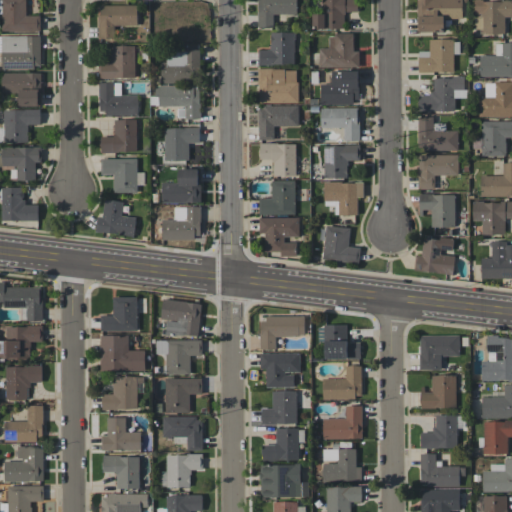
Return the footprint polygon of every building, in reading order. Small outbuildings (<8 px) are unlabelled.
[(26,0),(26,15),(40,15),(40,30),(2,30),(2,0),(26,0)] [(296,0),(296,14),(273,14),(273,26),(258,26),(258,0),(296,0)] [(322,0),(358,0),(358,11),(344,11),(344,28),(312,28),(312,13),(322,13),(322,0)] [(417,0),(461,0),(462,18),(444,18),(445,31),(417,31),(417,0)] [(480,32),(480,28),(474,28),(474,17),(480,17),(480,13),(474,13),(474,0),(483,0),(483,1),(501,1),(501,0),(511,0),(511,16),(504,16),(504,33),(480,32)] [(137,25),(114,25),(114,37),(99,38),(98,13),(100,13),(100,5),(137,4),(137,25)] [(295,31),(295,38),(294,38),(294,63),(259,64),(258,49),(269,49),(269,44),(270,44),(270,34),(271,34),(271,32),(295,31)] [(319,47),(329,47),(328,36),(334,36),(334,33),(353,32),(353,51),(358,51),(359,67),(319,67),(319,47)] [(40,35),(40,65),(34,65),(34,69),(2,69),(1,36),(40,35)] [(419,71),(418,51),(429,51),(429,39),(453,39),(453,71),(419,71)] [(511,76),(479,76),(479,55),(502,55),(502,43),(511,43),(511,76)] [(135,77),(113,77),(113,78),(99,78),(99,63),(110,62),(110,58),(111,58),(111,45),(135,45),(135,77)] [(161,83),(161,62),(166,61),(166,51),(184,51),(184,49),(200,49),(200,80),(193,80),(193,82),(161,83)] [(259,102),(258,83),(257,68),(274,68),(274,69),(283,69),(283,70),(296,70),(296,81),(298,81),(298,101),(259,102)] [(359,71),(359,99),(353,99),(353,104),(320,104),(320,83),(331,83),(331,71),(359,71)] [(18,106),(18,92),(2,92),(2,72),(41,72),(41,106),(18,106)] [(430,78),(452,78),(452,76),(464,75),(464,90),(454,90),(454,110),(418,110),(418,95),(430,95),(430,78)] [(511,116),(478,116),(478,96),(494,96),(494,82),(511,81),(511,116)] [(99,82),(114,82),(114,95),(138,94),(138,115),(105,115),(105,110),(99,110),(99,82)] [(194,89),(199,89),(200,117),(185,117),(185,105),(159,105),(159,96),(155,96),(155,85),(194,85),(194,89)] [(298,105),(298,125),(273,125),(273,139),(258,139),(258,109),(264,109),(264,105),(298,105)] [(357,107),(357,115),(359,115),(359,140),(343,140),(343,128),(320,128),(320,107),(357,107)] [(27,142),(4,142),(3,109),(24,109),(24,108),(40,108),(40,123),(27,124),(27,142)] [(458,150),(418,150),(417,116),(433,116),(433,123),(445,123),(445,130),(458,130),(458,150)] [(101,152),(101,136),(113,136),(113,133),(114,133),(114,119),(137,119),(137,151),(119,151),(119,152),(101,152)] [(511,137),(506,137),(506,155),(481,155),(481,121),(511,121),(511,137)] [(188,159),(165,159),(164,128),(185,128),(185,127),(199,127),(199,142),(188,142),(188,159)] [(296,175),(273,175),(273,162),(271,162),(271,159),(260,159),(260,143),(277,142),(277,143),(295,143),(296,175)] [(324,177),(323,145),(344,145),(344,144),(360,144),(360,160),(347,160),(347,177),(324,177)] [(2,146),(41,146),(41,162),(35,162),(35,180),(16,180),(16,165),(2,165),(2,146)] [(458,154),(458,174),(434,174),(434,189),(418,189),(418,154),(458,154)] [(114,192),(114,174),(101,174),(101,158),(137,158),(137,192),(114,192)] [(511,195),(481,195),(481,175),(503,175),(503,162),(511,162),(511,195)] [(201,202),(162,202),(162,182),(179,182),(178,169),(198,168),(198,169),(200,169),(201,202)] [(295,180),(295,213),(259,214),(259,198),(271,198),(271,180),(295,180)] [(363,182),(363,196),(357,197),(357,214),(339,214),(338,200),(324,201),(324,181),(342,181),(342,182),(363,182)] [(2,187),(23,187),(23,199),(26,199),(26,204),(38,204),(38,220),(1,220),(2,187)] [(431,226),(431,209),(422,209),(422,216),(419,216),(419,193),(434,193),(434,194),(454,194),(455,226),(431,226)] [(136,217),(134,235),(95,231),(97,216),(102,217),(104,199),(123,201),(122,215),(136,217)] [(481,233),(481,220),(472,220),(472,200),(484,200),(484,202),(500,202),(500,201),(511,201),(511,218),(504,218),(504,233),(481,233)] [(162,239),(162,219),(187,219),(187,206),(201,206),(201,222),(200,222),(200,235),(194,235),(194,239),(162,239)] [(299,236),(284,236),(284,242),(296,242),(296,255),(281,255),(281,251),(265,251),(265,232),(259,232),(259,217),(299,217),(299,236)] [(358,262),(322,258),(326,225),(350,228),(348,246),(360,248),(358,262)] [(452,274),(413,269),(415,254),(421,255),(423,237),(439,239),(440,236),(453,238),(452,250),(440,248),(440,254),(454,256),(452,274)] [(492,241),(507,241),(507,245),(511,245),(511,277),(481,277),(481,257),(492,257),(492,241)] [(3,308),(3,301),(0,301),(0,281),(4,281),(4,287),(41,287),(41,295),(42,295),(43,320),(26,320),(26,307),(3,308)] [(113,296),(137,296),(137,330),(101,330),(101,315),(113,315),(113,296)] [(197,336),(184,334),(184,335),(176,334),(176,335),(165,334),(167,319),(161,318),(163,299),(201,303),(197,336)] [(261,348),(261,320),(266,320),(266,315),(304,315),(304,334),(299,334),(299,336),(275,336),(275,348),(261,348)] [(346,324),(346,340),(348,340),(348,342),(360,342),(360,358),(325,358),(325,342),(324,342),(324,324),(346,324)] [(30,341),(30,346),(29,346),(29,358),(5,358),(5,357),(0,357),(0,340),(6,340),(6,326),(28,326),(28,325),(43,325),(43,341),(30,341)] [(100,370),(100,334),(128,334),(128,350),(144,350),(144,370),(100,370)] [(511,381),(508,381),(508,379),(501,379),(501,380),(481,380),(481,360),(488,360),(488,352),(486,352),(486,334),(499,334),(499,336),(506,336),(511,338),(511,381)] [(419,370),(419,354),(420,354),(420,337),(421,337),(421,335),(459,335),(459,355),(441,355),(441,369),(419,370)] [(166,373),(166,353),(156,353),(155,340),(201,340),(201,354),(190,355),(190,373),(166,373)] [(260,353),(300,352),(300,371),(285,371),(285,374),(293,374),(294,386),(266,386),(266,368),(260,368),(260,353)] [(6,399),(6,366),(23,366),(23,365),(42,365),(42,381),(30,381),(30,386),(26,386),(26,399),(6,399)] [(322,398),(322,378),(346,378),(346,365),(361,365),(361,395),(355,395),(355,398),(322,398)] [(456,407),(436,407),(436,408),(420,408),(420,386),(425,386),(425,391),(431,391),(431,374),(455,374),(456,407)] [(137,408),(117,408),(117,409),(101,409),(101,393),(112,393),(112,376),(143,376),(143,383),(137,383),(137,408)] [(202,378),(202,393),(190,393),(189,412),(164,412),(165,378),(202,378)] [(511,417),(482,417),(482,396),(504,396),(504,384),(511,384),(511,417)] [(262,424),(262,408),(272,408),(272,390),(296,390),(296,423),(276,423),(276,424),(262,424)] [(4,441),(5,421),(27,421),(28,405),(42,405),(42,437),(37,437),(37,441),(4,441)] [(323,439),(323,418),(345,418),(345,405),(362,405),(362,438),(349,438),(323,439)] [(456,447),(420,447),(420,432),(432,431),(432,426),(436,426),(436,415),(456,415),(456,447)] [(196,419),(202,419),(202,449),(187,449),(187,436),(162,436),(162,416),(196,416),(196,419)] [(140,450),(102,450),(102,435),(107,435),(107,417),(125,417),(125,431),(140,431),(140,450)] [(507,453),(483,453),(483,421),(504,421),(504,419),(511,419),(511,435),(507,435),(507,453)] [(298,427),(298,459),(274,459),(274,460),(262,460),(262,444),(274,444),(274,441),(276,441),(275,427),(298,427)] [(43,480),(29,480),(29,481),(4,481),(4,460),(22,461),(22,458),(18,458),(18,446),(33,446),(33,448),(43,448),(43,480)] [(323,481),(323,463),(337,463),(337,459),(323,459),(323,448),(356,448),(356,466),(361,466),(361,481),(323,481)] [(190,486),(166,486),(166,454),(188,454),(188,453),(202,453),(202,469),(191,469),(191,474),(190,474),(190,486)] [(459,485),(426,485),(426,482),(420,482),(420,453),(435,453),(435,465),(459,465),(459,485)] [(139,456),(139,487),(116,487),(116,474),(115,474),(115,471),(103,471),(103,468),(101,468),(101,462),(103,462),(103,455),(121,455),(121,456),(139,456)] [(511,458),(511,491),(482,491),(482,470),(504,470),(504,458),(511,458)] [(261,497),(261,479),(259,479),(259,471),(260,471),(260,464),(294,464),(294,463),(300,463),(301,497),(261,497)] [(7,511),(7,485),(43,485),(43,501),(30,501),(30,507),(32,507),(32,511),(7,511)] [(326,511),(327,487),(346,487),(346,486),(361,486),(361,501),(350,501),(350,511),(326,511)] [(459,489),(459,509),(436,510),(436,511),(420,511),(420,496),(422,496),(422,489),(459,489)] [(101,511),(101,496),(108,496),(108,493),(147,493),(147,506),(140,506),(140,511),(101,511)] [(166,511),(166,495),(201,494),(202,510),(190,510),(190,511),(166,511)] [(511,511),(483,511),(483,495),(507,495),(507,511),(511,511)] [(297,511),(273,511),(273,501),(297,501),(297,511)]
